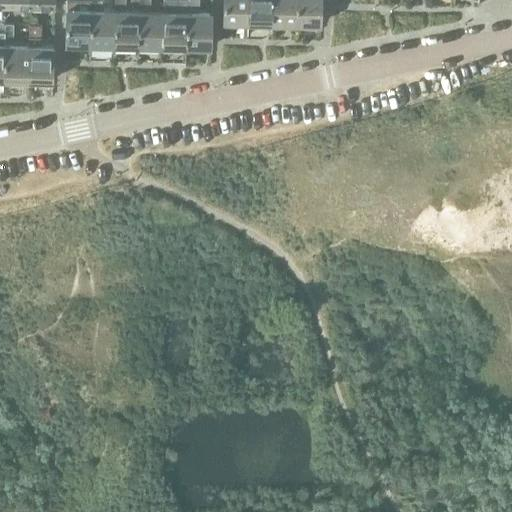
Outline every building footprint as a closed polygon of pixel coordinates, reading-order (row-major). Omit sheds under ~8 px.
[(0,0),(0,8),(9,8),(9,0),(0,0)] [(9,0),(9,8),(29,9),(29,0),(9,0)] [(29,0),(29,9),(53,10),(53,0),(29,0)] [(66,0),(66,44),(90,44),(91,0),(66,0)] [(91,0),(90,44),(114,45),(115,9),(103,9),(103,0),(91,0)] [(114,45),(138,45),(139,11),(125,11),(124,0),(115,0),(115,9),(114,45)] [(138,45),(162,46),(162,11),(151,10),(150,0),(138,0),(139,0),(139,11),(138,45)] [(162,46),(186,46),(186,11),(174,11),(174,0),(162,0),(162,11),(162,46)] [(186,0),(186,11),(186,46),(210,47),(211,12),(199,11),(198,0),(186,0)] [(223,0),(223,20),(247,21),(247,0),(223,0)] [(247,0),(247,21),(271,21),(271,0),(247,0)] [(271,0),(271,21),(295,22),(295,0),(271,0)] [(295,0),(295,22),(320,23),(319,0),(295,0)] [(5,24),(4,32),(5,36),(13,36),(13,24),(5,24)] [(28,44),(28,80),(52,81),(53,45),(40,44),(41,25),(37,24),(29,24),(28,44)] [(4,80),(28,80),(28,44),(4,44),(4,80)]
